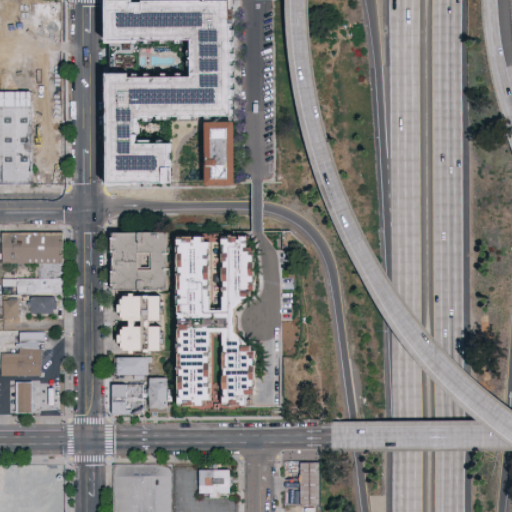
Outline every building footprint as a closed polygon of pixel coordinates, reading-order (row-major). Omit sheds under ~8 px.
[(188,184),(125,184),(125,6),(245,6),(245,122),(152,122),(152,152),(188,152),(188,184)] [(0,181),(26,181),(26,160),(44,160),(43,122),(25,123),(24,89),(0,89),(0,181)] [(219,119),(189,119),(189,156),(187,156),(187,182),(218,183),(219,119)] [(207,125),(235,125),(235,184),(207,185),(207,125)] [(112,233),(166,233),(167,292),(112,292),(112,233)] [(66,234),(66,265),(31,265),(5,265),(6,235),(30,234),(66,234)] [(179,238),(204,238),(205,317),(180,317),(179,238)] [(222,240),(253,239),(255,295),(237,309),(224,311),(222,240)] [(31,280),(4,280),(5,265),(31,265),(66,265),(67,280),(31,280)] [(67,284),(66,295),(31,295),(4,295),(4,284),(4,280),(31,280),(67,280),(67,284)] [(124,320),(124,296),(161,296),(161,320),(124,320)] [(31,300),(54,300),(54,314),(31,314),(31,300)] [(5,301),(17,301),(17,318),(5,318),(5,301)] [(125,328),(160,327),(161,353),(126,353),(125,328)] [(180,328),(214,327),(215,407),(180,407),(180,328)] [(225,329),(236,329),(257,351),(260,407),(224,407),(225,329)] [(0,378),(0,354),(19,353),(19,348),(42,348),(42,378),(0,378)] [(118,358),(149,358),(149,375),(143,376),(118,376),(118,358)] [(14,413),(14,382),(30,381),(31,413),(14,413)] [(150,381),(167,381),(167,411),(149,411),(150,381)] [(113,386),(144,386),(144,414),(113,414),(113,386)] [(316,507),(296,507),(296,463),(316,462),(316,463),(316,507)] [(116,511),(116,466),(177,465),(177,511),(116,511)] [(200,471),(230,471),(230,493),(200,493),(200,471)]
